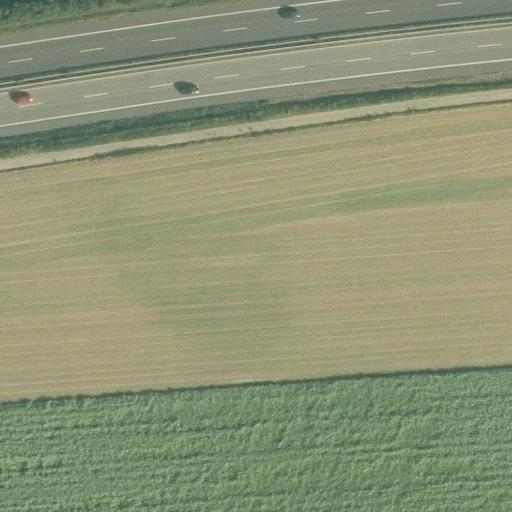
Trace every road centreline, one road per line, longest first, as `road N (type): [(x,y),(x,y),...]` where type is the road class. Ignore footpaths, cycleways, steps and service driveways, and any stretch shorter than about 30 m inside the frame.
road 1 (track): [(511,95),(0,165)]
road 2 (motorway): [(511,0),(0,65)]
road 3 (motorway): [(0,111),(511,47)]
